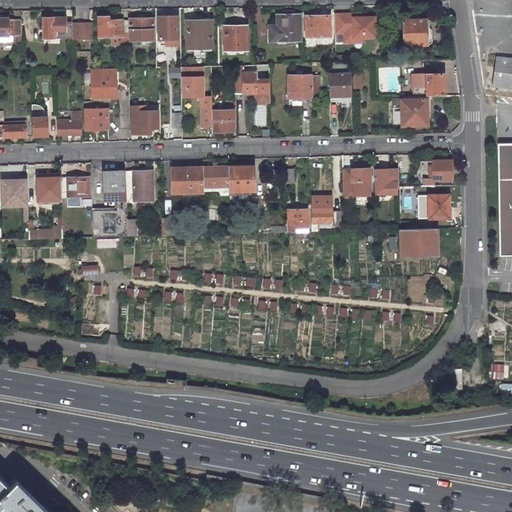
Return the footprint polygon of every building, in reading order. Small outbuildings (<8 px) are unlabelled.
[(298,39),(298,13),(276,13),(276,25),(273,25),(274,39),(298,39)] [(351,13),(332,13),(332,32),(342,32),(342,41),(352,41),(352,37),(361,36),(373,36),(372,16),(359,16),(351,17),(351,13)] [(175,15),(157,15),(157,39),(176,38),(175,15)] [(327,15),(303,15),(304,35),(328,35),(327,15)] [(107,16),(98,16),(98,36),(121,36),(121,29),(127,29),(127,20),(107,20),(107,16)] [(64,17),(42,17),(43,38),(70,37),(70,24),(65,25),(64,17)] [(20,36),(20,20),(15,20),(8,20),(8,18),(0,18),(0,36),(15,36),(20,36)] [(130,29),(130,40),(152,40),(151,29),(152,29),(152,18),(129,18),(129,29),(130,29)] [(210,19),(184,20),(185,45),(210,45),(210,19)] [(423,19),(400,20),(401,44),(424,43),(423,19)] [(86,39),(86,22),(70,22),(70,24),(70,37),(70,39),(86,39)] [(244,24),(223,25),(224,50),(245,49),(244,24)] [(511,56),(494,54),(490,83),(511,86),(511,56)] [(181,79),(195,79),(195,65),(181,66),(181,79)] [(113,98),(116,98),(116,68),(90,69),(91,98),(113,98)] [(233,93),(254,92),(267,92),(267,90),(267,78),(254,78),(253,71),(232,72),(233,93)] [(309,73),(286,74),(287,96),(309,96),(309,94),(317,94),(316,79),(316,73),(309,73)] [(327,95),(349,94),(348,73),(327,74),(327,95)] [(441,73),(410,73),(411,86),(425,85),(425,92),(441,92),(441,73)] [(211,131),(210,104),(204,104),(204,98),(199,98),(199,104),(199,125),(204,124),(204,130),(205,131),(211,131)] [(399,125),(426,124),(426,98),(398,99),(390,99),(391,123),(399,123),(399,125)] [(47,137),(46,117),(45,115),(44,113),(43,110),(40,108),(37,105),(32,104),(30,104),(31,137),(47,137)] [(136,120),(136,133),(146,133),(146,128),(156,128),(156,116),(145,116),(145,110),(136,111),(136,107),(128,107),(129,120),(136,120)] [(80,130),(106,129),(106,108),(80,109),(80,111),(80,122),(80,130)] [(231,129),(231,109),(212,110),(213,130),(231,129)] [(70,111),(71,119),(71,123),(80,122),(80,111),(70,111)] [(181,126),(180,116),(180,111),(172,111),(172,117),(172,126),(181,126)] [(71,119),(65,119),(65,123),(55,123),(55,134),(80,134),(80,130),(80,122),(71,123),(71,119)] [(0,136),(25,136),(25,121),(12,122),(12,125),(0,125),(0,136)] [(496,253),(511,252),(511,141),(495,142),(496,253)] [(449,158),(430,159),(420,159),(421,185),(431,184),(431,179),(450,179),(449,158)] [(252,189),(251,165),(226,166),(227,190),(252,189)] [(204,186),(217,186),(217,195),(226,194),(226,190),(227,190),(226,166),(200,167),(201,186),(204,186)] [(200,167),(169,167),(170,191),(201,190),(201,186),(200,167)] [(292,179),(292,167),(283,167),(283,180),(292,179)] [(368,177),(368,168),(341,169),(342,196),(352,196),(352,195),(371,195),(371,176),(368,177)] [(373,169),(374,193),(394,192),(393,182),(396,182),(395,168),(373,169)] [(151,191),(150,170),(123,171),(124,200),(145,200),(145,191),(151,191)] [(123,171),(104,171),(105,195),(109,198),(114,198),(114,210),(90,210),(90,237),(126,236),(125,220),(124,200),(123,171)] [(59,177),(36,178),(37,201),(60,201),(60,197),(59,177)] [(85,196),(84,177),(59,177),(60,197),(85,196)] [(31,207),(31,178),(3,179),(3,207),(31,207)] [(447,194),(427,195),(428,216),(449,216),(449,205),(448,205),(447,194)] [(340,225),(339,209),(323,210),(323,205),(308,206),(309,221),(331,221),(331,225),(340,225)] [(306,226),(305,208),(285,208),(285,227),(306,226)] [(172,234),(171,218),(158,218),(158,235),(172,234)] [(134,236),(133,220),(125,220),(126,236),(134,236)] [(317,231),(316,221),(309,221),(309,231),(317,231)] [(50,226),(50,230),(27,230),(27,238),(61,238),(61,229),(58,229),(58,226),(50,226)] [(398,255),(435,254),(434,227),(397,228),(398,255)] [(511,384),(503,385),(503,392),(511,391),(511,384)] [(52,511),(17,477),(8,486),(0,493),(0,505),(6,511),(52,511)] [(6,511),(0,505),(0,493),(8,486),(0,477),(0,511),(6,511)]
